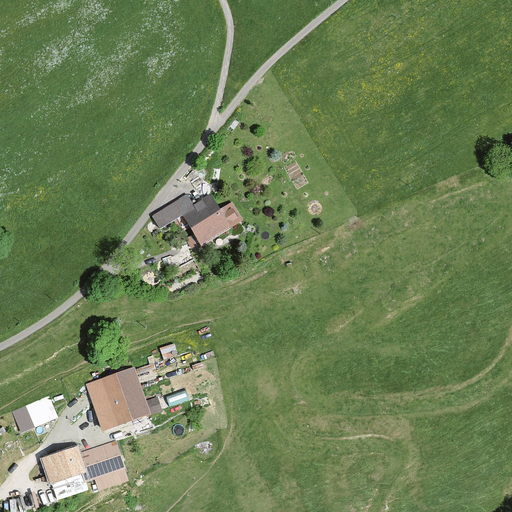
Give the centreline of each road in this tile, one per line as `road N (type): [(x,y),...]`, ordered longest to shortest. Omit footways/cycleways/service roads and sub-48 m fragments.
road 1 (unclassified): [(0,348),(111,266),(212,131)]
road 2 (unclassified): [(212,131),(265,66),(344,0)]
road 3 (unclassified): [(212,131),(230,30),(222,0)]
